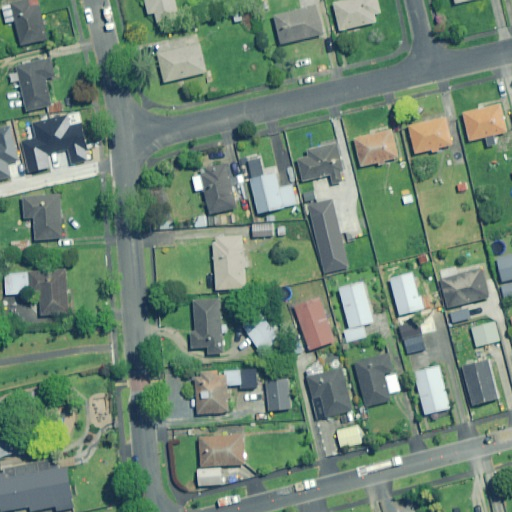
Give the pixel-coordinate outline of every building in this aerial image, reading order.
[(2,12),(5,24),(15,22),(20,47),(47,41),(37,0),(28,0),(10,4),(12,10),(2,12)] [(143,0),(148,15),(154,14),(157,25),(179,19),(174,0),(143,0)] [(381,14),(377,0),(350,0),(333,4),(340,32),(376,23),(374,15),(381,14)] [(324,36),(317,7),(274,17),(280,45),(324,36)] [(206,73),(199,45),(157,55),(164,84),(206,73)] [(15,65),(26,113),(44,109),(46,116),(63,112),(60,100),(50,102),(45,80),(55,78),(50,58),(15,65)] [(494,136),(507,134),(503,117),(500,106),(463,114),(469,142),(485,139),(487,148),(497,146),(494,136)] [(446,119),(409,126),(415,154),(452,147),(446,119)] [(55,128),(18,129),(18,133),(10,134),(10,151),(28,150),(29,173),(69,172),(68,161),(61,161),(61,145),(55,145),(55,128)] [(392,131),(354,139),(360,168),(398,160),(392,131)] [(345,184),(343,173),(337,144),(307,151),(309,158),(298,160),(303,182),(329,176),(332,187),(345,184)] [(210,216),(237,209),(226,165),(200,171),(201,176),(192,178),(196,193),(204,191),(210,216)] [(0,171),(0,190),(22,189),(21,170),(0,171)] [(294,195),(292,186),(279,189),(275,175),(250,181),(259,215),(300,205),(298,195),(294,195)] [(467,181),(455,184),(458,195),(470,192),(467,181)] [(412,195),(401,198),(403,207),(415,204),(412,195)] [(62,240),(60,196),(23,197),(24,219),(34,219),(35,241),(62,240)] [(332,201),(308,207),(324,274),(348,269),(332,201)] [(229,226),(228,218),(210,219),(211,228),(229,226)] [(273,225),(252,225),(252,237),(272,237),(273,225)] [(244,289),(243,238),(214,239),(215,290),(244,289)] [(29,252),(29,242),(11,242),(11,253),(29,252)] [(511,255),(496,259),(505,301),(511,299),(511,255)] [(68,315),(64,270),(4,275),(6,296),(30,294),(31,303),(39,302),(41,317),(68,315)] [(452,324),(470,319),(469,316),(488,311),(485,300),(489,299),(480,270),(440,281),(452,324)] [(422,310),(413,274),(390,280),(399,316),(422,310)] [(363,326),(373,324),(363,284),(339,289),(349,331),(344,332),(347,343),(366,339),(363,326)] [(319,298),(294,306),(309,351),(334,343),(319,298)] [(207,356),(223,355),(220,300),(194,301),(195,332),(191,332),(192,350),(207,349),(207,356)] [(262,319),(245,329),(260,355),(277,345),(262,319)] [(499,342),(493,323),(471,329),(476,348),(499,342)] [(417,334),(414,325),(400,329),(402,338),(417,334)] [(425,350),(421,336),(403,341),(407,355),(425,350)] [(388,355),(355,363),(366,407),(390,401),(389,395),(400,392),(395,371),(392,371),(388,355)] [(325,419),(352,412),(338,361),(304,370),(313,401),(320,399),(325,419)] [(472,407),(499,400),(490,362),(462,369),(472,407)] [(438,368),(414,374),(425,414),(449,408),(438,368)] [(241,370),(228,371),(229,387),(242,386),(241,370)] [(289,374),(265,376),(268,412),(292,410),(289,374)] [(197,415),(229,414),(227,377),(195,378),(197,415)] [(221,467),(245,466),(243,435),(199,437),(201,469),(197,469),(198,487),(222,486),(221,467)] [(73,505),(67,468),(0,478),(0,511),(4,511),(30,508),(30,511),(73,505)]
